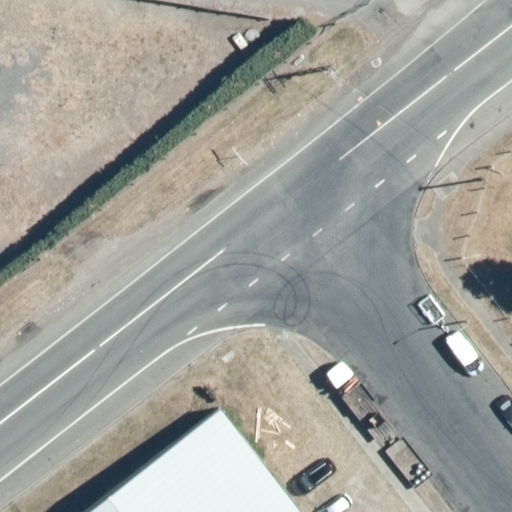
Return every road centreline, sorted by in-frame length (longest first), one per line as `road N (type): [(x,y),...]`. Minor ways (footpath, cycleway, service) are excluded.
road 1 (tertiary): [(290,197),(0,422)]
road 2 (unclassified): [(290,197),(511,487)]
road 3 (tertiary): [(511,24),(290,197)]
